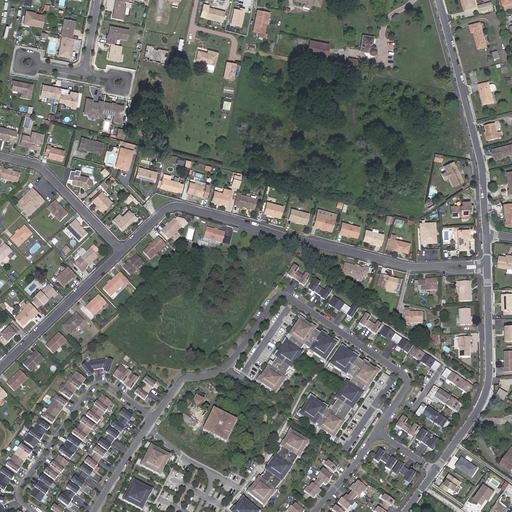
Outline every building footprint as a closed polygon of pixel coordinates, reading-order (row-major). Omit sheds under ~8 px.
[(459,0),(462,11),(476,7),(474,0),(459,0)] [(114,1),(113,1),(111,9),(111,11),(111,12),(110,12),(109,19),(120,21),(123,7),(121,6),(122,3),(114,1)] [(491,3),(478,6),(480,12),(488,9),(489,14),(493,12),(491,3)] [(220,22),(223,12),(206,8),(203,18),(220,22)] [(240,27),(244,10),(239,9),(239,11),(234,10),(230,25),(240,27)] [(256,11),(252,31),(259,32),(258,36),(265,38),(266,32),(264,32),(267,13),(256,11)] [(30,25),(41,28),(43,16),(34,15),(34,14),(25,12),(25,16),(26,16),(25,21),(28,23),(31,24),(30,25)] [(70,39),(73,21),(63,19),(60,37),(61,37),(70,39)] [(486,46),(480,22),(469,25),(471,33),(474,33),(478,48),(486,46)] [(108,27),(104,44),(109,45),(111,45),(112,38),(124,40),(126,31),(108,27)] [(371,46),(372,37),(362,36),(360,52),(366,52),(368,54),(369,55),(371,55),(373,54),(374,52),(375,50),(375,49),(374,48),(371,46)] [(70,39),(61,37),(57,56),(69,58),(70,49),(69,49),(70,48),(71,47),(72,39),(70,39)] [(324,56),(327,44),(310,41),(308,53),(324,56)] [(116,62),(119,47),(111,45),(109,45),(107,52),(108,52),(108,54),(107,54),(106,60),(116,62)] [(163,67),(166,53),(155,51),(155,52),(151,51),(151,48),(144,47),(141,60),(146,61),(146,62),(157,65),(157,66),(163,67)] [(205,54),(205,52),(198,51),(195,60),(214,64),(217,52),(208,51),(207,53),(207,55),(205,54)] [(358,69),(360,60),(348,58),(346,67),(358,69)] [(235,64),(226,62),(222,77),(231,79),(235,64)] [(18,82),(11,81),(9,90),(20,92),(19,97),(28,99),(30,85),(21,83),(19,84),(18,84),(18,82)] [(494,102),(489,82),(479,85),(483,104),(494,102)] [(58,90),(58,89),(40,85),(38,96),(56,99),(58,90)] [(65,91),(58,90),(56,99),(56,102),(62,104),(64,106),(67,106),(69,105),(70,102),(74,102),(76,90),(68,89),(68,93),(65,92),(65,91)] [(99,113),(101,103),(96,102),(96,104),(90,103),(90,100),(84,99),(81,113),(87,115),(87,117),(94,118),(95,116),(98,117),(99,113)] [(109,104),(101,103),(99,113),(119,117),(121,107),(113,105),(112,106),(109,105),(109,104)] [(500,139),(496,124),(487,127),(491,141),(500,139)] [(12,142),(15,131),(0,126),(0,137),(1,138),(2,138),(4,138),(5,139),(9,140),(8,141),(12,142)] [(30,135),(20,133),(18,144),(35,148),(36,145),(40,146),(41,138),(42,133),(31,130),(30,135)] [(104,144),(81,137),(77,148),(87,150),(87,149),(92,151),(91,152),(101,155),(104,144)] [(49,145),(45,144),(43,152),(47,152),(46,156),(61,160),(63,150),(49,146),(49,145)] [(511,156),(511,146),(493,152),(494,157),(503,154),(504,158),(511,156)] [(132,151),(119,148),(115,165),(119,166),(119,167),(120,168),(123,168),(127,169),(132,151)] [(166,153),(161,152),(158,151),(156,159),(163,161),(166,153)] [(439,162),(441,155),(433,154),(432,161),(439,162)] [(504,158),(503,154),(494,157),(495,162),(505,160),(504,158)] [(452,163),(444,167),(452,186),(462,182),(459,175),(458,175),(457,174),(458,172),(455,166),(454,166),(452,163)] [(11,173),(8,172),(3,171),(3,169),(0,168),(0,180),(19,185),(21,175),(11,173)] [(156,173),(137,168),(133,182),(138,184),(139,179),(153,182),(156,173)] [(72,175),(71,185),(81,187),(81,185),(83,186),(82,188),(85,192),(94,187),(89,179),(72,175)] [(230,186),(238,188),(241,177),(233,175),(230,186)] [(163,179),(161,178),(159,188),(176,192),(178,183),(169,180),(163,179)] [(204,187),(189,183),(186,192),(193,194),(194,194),(197,195),(205,197),(208,185),(204,184),(204,187)] [(222,194),(214,192),(211,202),(216,203),(219,204),(227,206),(230,191),(224,189),(222,194)] [(43,204),(32,192),(16,206),(28,218),(43,204)] [(91,201),(93,199),(99,193),(99,192),(90,200),(91,201)] [(91,201),(90,202),(93,205),(94,204),(96,207),(98,209),(98,210),(101,213),(111,204),(100,193),(93,199),(91,201)] [(240,194),(236,193),(233,204),(237,205),(237,207),(241,208),(242,206),(245,207),(248,208),(252,209),(255,199),(239,195),(240,194)] [(452,206),(453,216),(461,216),(463,218),(466,217),(468,215),(468,206),(470,205),(469,200),(462,201),(462,205),(452,206)] [(66,215),(54,202),(46,210),(59,223),(66,215)] [(263,213),(270,214),(273,215),(279,217),(281,207),(266,202),(263,213)] [(289,208),(287,219),(295,221),(298,221),(305,223),(308,212),(289,208)] [(123,231),(136,218),(129,211),(122,217),(120,215),(114,221),(123,231)] [(334,219),(317,214),(314,225),(332,230),(334,219)] [(168,240),(181,226),(173,219),(160,232),(168,240)] [(79,226),(74,221),(65,230),(79,244),(87,236),(78,227),(79,226)] [(341,221),(338,232),(346,234),(349,235),(356,237),(359,226),(341,221)] [(434,223),(418,223),(418,244),(434,244),(434,223)] [(32,235),(24,228),(19,233),(16,236),(11,241),(19,249),(32,235)] [(213,231),(206,228),(202,239),(220,245),(223,234),(216,232),(213,231)] [(369,242),(372,242),(381,245),(384,235),(367,231),(364,240),(369,242)] [(468,231),(457,231),(458,251),(468,251),(467,241),(466,241),(466,240),(469,240),(468,231)] [(150,260),(165,245),(158,238),(143,253),(150,260)] [(407,243),(386,238),(385,244),(391,246),(390,250),(396,251),(397,250),(403,252),(405,252),(407,243)] [(65,245),(61,250),(67,255),(71,250),(65,245)] [(13,254),(5,247),(0,251),(0,265),(1,267),(13,254)] [(96,258),(89,251),(75,265),(83,273),(86,270),(85,269),(87,267),(92,262),(96,258)] [(507,258),(500,257),(499,268),(511,270),(511,257),(509,257),(509,259),(507,258)] [(131,278),(144,265),(136,258),(131,263),(129,265),(123,271),(131,278)] [(343,274),(356,278),(357,277),(363,278),(364,275),(367,276),(369,267),(365,266),(365,268),(360,267),(355,266),(346,263),(343,274)] [(299,273),(295,271),(298,268),(293,264),(286,274),(291,278),(291,277),(295,279),(299,273)] [(77,278),(68,269),(57,280),(64,288),(73,280),(74,281),(77,278)] [(303,286),(309,275),(305,272),(302,275),(299,273),(295,279),(299,281),(298,283),(303,286)] [(111,297),(128,281),(120,273),(112,282),(108,285),(104,289),(111,297)] [(399,279),(381,274),(379,284),(387,286),(395,288),(396,289),(399,279)] [(435,278),(425,279),(425,281),(425,282),(417,283),(417,281),(413,282),(414,288),(417,288),(418,290),(436,289),(435,278)] [(316,294),(320,288),(317,285),(319,282),(314,279),(307,289),(312,292),(313,291),(316,294)] [(470,281),(458,281),(458,285),(459,286),(459,301),(470,301),(470,292),(469,292),(469,286),(470,286),(470,281)] [(48,301),(52,297),(54,298),(55,299),(58,296),(49,287),(37,298),(45,307),(50,303),(48,301)] [(324,300),(331,290),(326,287),(324,290),(320,288),(316,294),(320,296),(319,297),(324,300)] [(511,299),(511,294),(502,295),(503,311),(504,311),(504,315),(511,315),(511,311),(511,310),(511,299)] [(91,316),(104,303),(97,295),(83,309),(91,316)] [(343,311),(347,305),(333,296),(328,304),(338,311),(339,309),(343,311)] [(350,318),(357,308),(352,305),(350,308),(347,305),(343,311),(347,314),(346,315),(350,318)] [(40,315),(31,306),(29,308),(26,306),(24,309),(25,310),(27,312),(25,314),(21,319),(25,323),(22,326),(24,328),(36,316),(37,318),(40,315)] [(469,317),(469,308),(459,309),(459,324),(469,324),(469,317)] [(404,311),(405,323),(422,322),(421,312),(409,313),(408,311),(404,311)] [(71,334),(85,321),(77,313),(64,327),(71,334)] [(367,328),(371,322),(367,319),(370,316),(365,313),(358,323),(363,326),(363,325),(367,328)] [(299,353),(304,346),(314,353),(313,353),(321,359),(321,358),(325,360),(336,344),(332,341),(332,340),(326,336),(325,337),(309,326),(310,325),(303,321),(303,322),(299,320),(294,327),(296,328),(295,330),(293,329),(288,336),(291,337),(286,344),(284,343),(276,355),(278,356),(271,367),(268,366),(264,372),(266,373),(265,375),(263,374),(258,381),(261,384),(272,391),(276,393),(282,383),(281,383),(287,374),(286,373),(292,365),(294,366),(301,355),(299,353)] [(374,334),(381,324),(376,321),(374,324),(371,322),(367,328),(371,330),(370,331),(374,334)] [(383,325),(378,333),(389,341),(390,339),(393,341),(398,335),(383,325)] [(7,347),(20,333),(13,326),(2,337),(0,334),(0,342),(1,341),(7,347)] [(55,355),(68,342),(61,334),(47,347),(55,355)] [(406,352),(412,344),(398,335),(393,341),(397,343),(396,345),(406,352)] [(470,340),(471,336),(455,335),(454,347),(456,347),(455,355),(466,356),(466,347),(465,347),(465,345),(467,345),(467,340),(470,340)] [(413,345),(408,353),(419,360),(424,353),(413,345)] [(344,350),(341,347),(330,364),(334,366),(333,367),(341,372),(341,371),(351,378),(347,385),(344,384),(336,396),(339,397),(330,411),(322,406),(322,405),(311,397),(309,400),(301,410),(302,411),(300,414),(311,422),(312,421),(324,429),(323,430),(332,435),(332,434),(335,436),(340,429),(338,427),(339,425),(341,427),(345,420),(344,420),(352,409),(350,408),(352,405),(354,406),(362,395),(360,393),(364,386),(367,388),(372,381),(369,380),(371,377),(373,379),(378,372),(374,369),(374,368),(368,364),(367,365),(351,354),(352,353),(345,349),(344,350)] [(33,374),(46,360),(38,353),(33,358),(31,360),(25,366),(33,374)] [(440,363),(424,353),(419,360),(435,371),(440,363)] [(105,359),(98,360),(99,368),(103,368),(106,368),(105,371),(109,373),(114,361),(109,359),(109,360),(105,359)] [(86,363),(82,366),(90,376),(94,373),(93,371),(94,369),(99,368),(98,360),(90,362),(87,364),(86,363)] [(132,372),(133,372),(129,369),(128,370),(122,365),(115,375),(122,379),(121,380),(125,383),(132,372)] [(472,385),(445,367),(440,375),(466,393),(472,385)] [(16,393),(30,380),(22,372),(9,385),(16,393)] [(81,385),(85,378),(76,372),(71,379),(70,378),(68,382),(69,382),(78,389),(79,390),(81,386),(81,385)] [(132,389),(140,378),(132,372),(125,383),(129,385),(128,386),(132,389)] [(154,388),(157,384),(147,377),(144,381),(147,384),(144,387),(150,391),(153,388),(154,388)] [(73,396),(78,389),(69,382),(64,389),(63,389),(60,393),(71,400),(74,396),(73,396)] [(449,396),(432,385),(424,398),(430,402),(433,398),(443,405),(446,401),(449,396)] [(149,396),(148,395),(150,391),(144,387),(142,391),(139,388),(136,393),(146,400),(149,396)] [(499,388),(496,395),(505,399),(508,392),(499,388)] [(5,402),(10,397),(2,389),(0,390),(0,406),(2,404),(5,402)] [(188,407),(180,418),(194,428),(206,412),(199,406),(202,403),(205,396),(197,392),(193,401),(187,396),(182,403),(188,407)] [(108,409),(112,402),(102,395),(97,402),(97,401),(94,405),(95,405),(105,413),(108,409)] [(65,408),(68,404),(57,396),(55,400),(51,407),(60,414),(65,407),(65,408)] [(461,404),(450,397),(447,402),(445,405),(456,412),(461,404)] [(437,414),(421,403),(412,415),(418,419),(421,415),(431,422),(434,418),(435,419),(433,422),(444,430),(449,422),(438,415),(440,413),(438,412),(437,414)] [(100,419),(105,413),(95,405),(90,412),(89,412),(87,415),(98,423),(101,419),(100,419)] [(51,407),(46,414),(45,413),(42,417),(53,425),(56,421),(55,420),(60,414),(51,407)] [(235,421),(214,409),(213,409),(203,429),(225,441),(235,421)] [(131,422),(134,417),(124,410),(121,415),(124,417),(121,420),(127,424),(130,421),(131,422)] [(405,421),(400,417),(393,428),(398,431),(400,428),(404,430),(408,424),(404,422),(405,421)] [(84,441),(95,426),(84,418),(81,422),(82,423),(77,430),(76,429),(73,433),(84,441)] [(33,431),(42,438),(47,431),(48,432),(50,428),(39,420),(36,424),(37,425),(33,431)] [(116,422),(112,426),(122,433),(126,429),(125,428),(127,424),(121,420),(119,424),(116,422)] [(411,426),(408,424),(404,430),(407,433),(405,436),(410,439),(417,429),(412,425),(411,426)] [(118,440),(121,435),(111,428),(108,433),(111,435),(108,439),(114,443),(117,439),(118,440)] [(309,440),(292,430),(290,434),(289,434),(285,441),(286,441),(282,447),(283,448),(281,451),(280,450),(279,453),(278,452),(275,457),(277,458),(272,466),(271,465),(268,469),(269,470),(267,472),(268,473),(266,475),(265,475),(259,482),(258,482),(253,488),(250,492),(265,505),(268,501),(269,502),(274,496),(273,495),(284,482),(286,478),(285,477),(290,468),(292,469),(302,451),(303,451),(307,445),(307,444),(309,440)] [(40,442),(43,438),(42,438),(33,431),(32,431),(29,435),(25,441),(35,448),(40,442)] [(423,443),(428,437),(424,435),(425,434),(420,431),(413,441),(418,444),(420,441),(423,443)] [(69,441),(66,445),(77,452),(82,444),(71,436),(68,440),(69,441)] [(431,440),(428,437),(423,443),(427,446),(425,449),(430,452),(437,442),(432,439),(431,440)] [(114,443),(108,439),(106,442),(103,440),(99,445),(109,452),(113,447),(112,447),(114,443)] [(29,456),(32,452),(21,445),(18,448),(18,449),(14,455),(24,462),(29,456)] [(77,452),(66,445),(64,448),(63,447),(60,452),(71,460),(77,452)] [(167,463),(170,458),(169,458),(171,453),(153,445),(151,449),(150,449),(148,453),(147,456),(146,456),(144,460),(145,461),(143,465),(161,474),(163,469),(164,470),(166,465),(165,465),(167,462),(167,463)] [(98,454),(95,457),(101,462),(104,458),(105,459),(108,454),(98,447),(95,452),(98,454)] [(384,452),(379,448),(372,459),(377,462),(379,459),(383,461),(387,455),(383,453),(384,452)] [(506,460),(505,459),(501,464),(511,471),(511,469),(511,448),(510,452),(511,453),(506,460)] [(19,469),(24,462),(14,455),(9,462),(9,461),(6,465),(17,473),(20,469),(19,469)] [(389,470),(396,460),(391,456),(390,457),(387,455),(383,461),(387,464),(384,467),(389,470)] [(54,462),(51,466),(62,473),(62,474),(65,470),(69,463),(59,456),(55,463),(54,462)] [(101,462),(95,457),(93,461),(90,459),(86,464),(96,471),(100,466),(99,465),(101,462)] [(477,469),(462,458),(460,460),(461,461),(460,462),(458,462),(456,467),(471,477),(477,469)] [(342,465),(335,460),(333,463),(329,460),(326,464),(329,467),(326,470),(326,469),(322,473),(323,474),(319,478),(320,479),(316,485),(314,484),(311,488),(310,487),(306,491),(308,493),(306,496),(311,501),(314,498),(316,499),(319,495),(320,496),(324,492),(321,489),(326,484),(329,486),(333,482),(331,481),(335,477),(333,475),(335,473),(336,474),(340,469),(339,468),(342,465)] [(403,464),(398,461),(391,471),(396,474),(398,471),(402,474),(406,468),(402,465),(403,464)] [(92,477),(95,473),(85,465),(82,470),(85,473),(82,476),(88,480),(91,477),(92,477)] [(62,473),(51,466),(49,469),(48,469),(45,473),(56,481),(62,473)] [(408,483),(415,472),(410,469),(409,470),(406,468),(402,474),(405,476),(403,480),(408,483)] [(11,480),(14,477),(3,469),(0,472),(0,473),(0,482),(6,487),(11,480)] [(449,475),(446,479),(448,480),(447,481),(445,484),(444,485),(443,484),(440,488),(446,492),(449,488),(454,492),(461,483),(449,475)] [(54,484),(43,476),(40,480),(41,481),(39,484),(49,492),(54,484)] [(88,480),(82,476),(80,480),(77,477),(73,482),(84,489),(87,484),(86,484),(88,480)] [(150,498),(152,493),(154,489),(136,480),(134,484),(133,484),(131,488),(130,491),(129,491),(127,495),(128,496),(126,500),(144,509),(146,505),(147,505),(149,501),(148,500),(150,498)] [(346,511),(350,506),(348,504),(352,499),(353,500),(357,495),(358,496),(361,492),(359,490),(361,487),(356,483),(354,485),(353,485),(349,490),(347,488),(344,492),(347,495),(342,501),(340,499),(337,504),(336,503),(332,507),(335,510),(333,511),(332,511),(330,510),(328,511),(344,511),(345,510),(346,511)] [(49,492),(39,484),(36,488),(37,488),(32,496),(42,503),(47,496),(50,492),(49,492)] [(79,496),(82,491),(72,484),(69,489),(72,491),(69,495),(75,499),(78,495),(79,496)] [(482,505),(488,498),(489,499),(494,492),(488,488),(486,491),(482,488),(474,500),(482,505)] [(385,510),(389,504),(391,505),(394,500),(384,493),(383,495),(380,493),(378,496),(384,500),(379,507),(377,505),(376,507),(373,506),(371,508),(376,511),(386,511),(387,511),(385,510)] [(75,499),(69,495),(67,498),(64,496),(61,501),(71,508),(74,503),(73,502),(75,499)] [(259,511),(260,511),(246,497),(243,501),(242,500),(237,506),(237,507),(232,511),(259,511)] [(305,511),(306,511),(303,509),(306,506),(301,501),(298,504),(297,503),(293,507),(293,506),(289,510),(291,511),(290,511),(305,511)]
